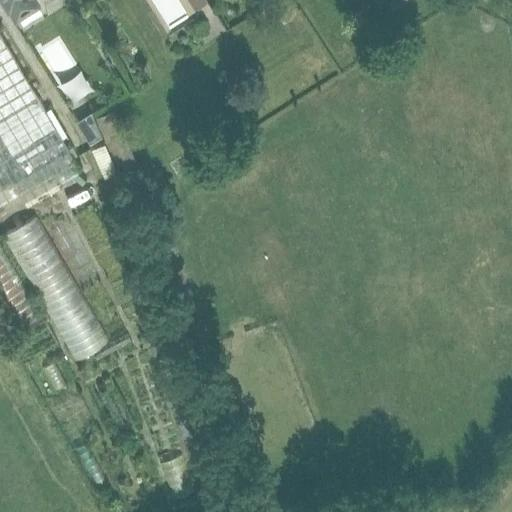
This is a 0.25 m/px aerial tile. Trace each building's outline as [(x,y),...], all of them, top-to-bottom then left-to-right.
[(38,0),(5,0),(17,18),(41,4),(38,0)] [(0,202),(19,191),(20,193),(26,202),(81,170),(69,147),(0,30),(0,202)] [(84,52),(59,61),(71,93),(96,84),(84,52)] [(132,162),(110,111),(97,117),(119,168),(132,162)] [(92,113),(78,121),(91,142),(102,136),(92,113)] [(91,345),(108,334),(106,329),(89,300),(79,284),(78,280),(58,249),(58,248),(44,225),(42,217),(35,218),(16,230),(22,252),(47,291),(51,308),(77,349),(91,345)] [(169,252),(163,236),(161,233),(147,239),(155,258),(168,252),(169,252)] [(159,263),(168,259),(165,254),(156,258),(159,263)] [(169,264),(163,267),(166,274),(172,271),(169,264)]
